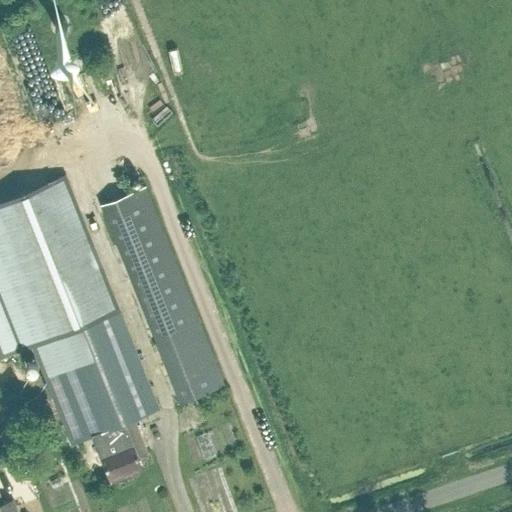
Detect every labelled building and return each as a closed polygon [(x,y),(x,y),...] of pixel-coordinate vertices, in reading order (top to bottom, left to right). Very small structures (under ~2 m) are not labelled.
[(28,61),(18,64),(27,90),(37,87),(28,61)] [(0,68),(0,137),(29,127),(6,66),(0,68)] [(68,98),(87,93),(80,66),(50,73),(59,113),(70,110),(68,98)] [(144,443),(133,415),(159,405),(66,172),(0,199),(0,355),(1,359),(35,345),(73,440),(96,431),(104,451),(102,452),(111,476),(142,464),(135,446),(144,443)] [(101,204),(180,403),(224,385),(145,186),(101,204)] [(65,485),(48,492),(55,508),(71,502),(65,485)] [(0,497),(0,511),(16,511),(12,498),(2,502),(0,497)]
